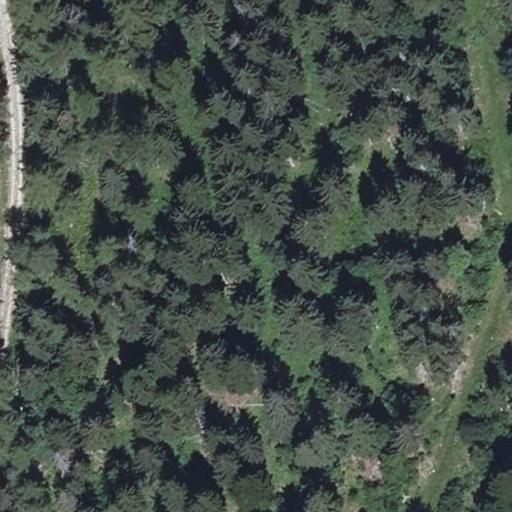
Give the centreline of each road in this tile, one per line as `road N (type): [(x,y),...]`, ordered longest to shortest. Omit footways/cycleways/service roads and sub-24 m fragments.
road 1 (track): [(0,329),(17,139),(0,19)]
road 2 (track): [(446,511),(462,372),(481,342),(500,274)]
